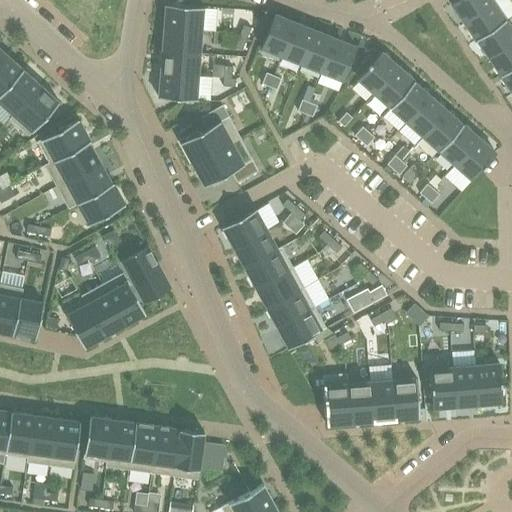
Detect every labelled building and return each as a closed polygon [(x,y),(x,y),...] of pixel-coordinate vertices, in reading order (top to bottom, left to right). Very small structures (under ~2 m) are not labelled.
[(492,0),(454,0),(450,2),(463,21),(493,1),(492,0)] [(493,1),(463,21),(475,38),(475,39),(505,19),(493,1)] [(165,3),(163,27),(203,30),(205,6),(185,5),(165,3)] [(274,14),(260,47),(282,55),(295,22),(274,14)] [(511,29),(505,19),(475,39),(476,40),(488,57),(511,40),(511,29)] [(295,22),(282,55),(301,63),(315,30),(295,22)] [(243,25),(239,35),(246,38),(250,27),(243,25)] [(163,27),(161,50),(202,53),(203,30),(163,27)] [(315,30),(301,63),(321,71),(334,38),(315,30)] [(239,35),(235,46),(242,49),(246,38),(239,35)] [(334,38),(321,71),(342,79),(356,46),(334,38)] [(511,40),(488,57),(499,74),(499,75),(511,65),(511,40)] [(161,50),(160,73),(200,76),(202,53),(161,50)] [(380,51),(357,78),(373,92),(397,65),(380,51)] [(5,52),(0,57),(0,93),(22,68),(5,52)] [(397,65),(373,92),(390,107),(414,80),(413,79),(407,74),(397,65)] [(224,66),(223,78),(231,78),(232,66),(224,66)] [(511,66),(500,75),(511,92),(511,66)] [(22,68),(0,93),(0,102),(12,114),(13,115),(40,84),(22,68)] [(266,72),(262,83),(269,86),(273,75),(266,72)] [(160,73),(158,97),(198,100),(200,76),(160,73)] [(273,75),(269,86),(276,89),(281,78),(273,75)] [(414,80),(390,107),(406,121),(429,94),(414,81),(414,80)] [(12,114),(9,117),(28,135),(59,101),(40,84),(13,115),(12,114)] [(429,94),(406,121),(423,136),(446,109),(429,94)] [(302,99),(297,110),(305,113),(309,102),(302,99)] [(309,102),(305,113),(312,116),(316,105),(309,102)] [(206,128),(179,142),(191,164),(240,137),(222,104),(200,116),(206,128)] [(446,109),(423,136),(438,150),(462,122),(461,122),(446,109)] [(346,112),(338,121),(344,126),(352,117),(346,112)] [(78,118),(36,141),(47,162),(48,163),(90,140),(89,139),(88,140),(77,120),(79,120),(78,118)] [(462,122),(438,150),(454,164),(478,137),(463,123),(462,122)] [(362,126),(354,135),(360,140),(368,131),(362,126)] [(368,131),(360,140),(366,145),(374,137),(368,131)] [(240,137),(191,164),(203,185),(230,171),(237,182),(258,170),(240,137)] [(478,137),(454,164),(471,179),(495,152),(478,137)] [(47,162),(44,164),(56,186),(100,162),(89,141),(90,141),(90,140),(48,163),(47,162)] [(394,155),(387,163),(393,169),(400,160),(394,155)] [(400,160),(393,169),(399,174),(406,165),(400,160)] [(100,162),(56,186),(68,208),(76,203),(76,202),(113,182),(112,181),(111,182),(100,162)] [(113,182),(76,202),(76,203),(87,223),(86,223),(87,225),(125,204),(124,203),(123,203),(112,183),(113,183),(113,182)] [(427,183),(419,192),(425,197),(433,188),(427,183)] [(433,188),(425,197),(431,203),(439,194),(433,188)] [(287,199),(282,204),(291,211),(295,206),(287,199)] [(257,206),(221,226),(233,248),(269,229),(257,206)] [(295,206),(291,211),(300,219),(304,214),(295,206)] [(28,223),(26,231),(38,234),(39,226),(28,223)] [(39,226),(38,234),(49,236),(51,228),(39,226)] [(269,229),(233,248),(244,267),(279,248),(269,229)] [(323,230),(319,235),(328,243),(332,238),(323,230)] [(111,233),(104,237),(109,248),(116,244),(111,233)] [(332,238),(328,243),(336,251),(341,246),(332,238)] [(327,244),(323,248),(331,254),(334,250),(327,244)] [(95,245),(84,251),(88,258),(98,252),(95,245)] [(146,248),(122,261),(144,300),(167,288),(169,287),(156,263),(147,247),(146,248)] [(279,248),(244,267),(255,287),(290,267),(279,248)] [(17,250),(16,257),(27,260),(29,252),(17,250)] [(84,251),(74,257),(77,264),(88,258),(84,251)] [(29,252),(27,260),(39,262),(41,255),(29,252)] [(61,257),(58,268),(59,269),(66,270),(69,258),(67,258),(61,257)] [(360,263),(355,268),(363,275),(368,270),(360,263)] [(290,267),(255,287),(266,308),(302,289),(290,267)] [(368,270),(363,275),(372,283),(377,278),(368,270)] [(127,280),(106,291),(124,325),(145,313),(127,280)] [(0,281),(0,331),(12,334),(20,296),(21,296),(22,286),(0,281)] [(367,287),(346,298),(353,312),(387,294),(381,284),(369,290),(367,287)] [(302,289),(266,308),(277,327),(312,308),(302,289)] [(106,291),(86,302),(104,336),(124,325),(106,291)] [(20,296),(12,334),(35,339),(43,301),(21,296),(20,296)] [(86,302),(65,314),(76,333),(77,335),(84,347),(104,336),(86,302)] [(390,307),(381,313),(385,319),(386,322),(396,317),(390,307)] [(312,308),(277,327),(288,348),(323,328),(312,308)] [(381,313),(370,319),(374,325),(385,319),(381,313)] [(346,332),(336,338),(339,344),(350,338),(346,332)] [(334,334),(325,339),(330,349),(339,344),(336,338),(334,334)] [(499,362),(475,364),(478,404),(502,402),(499,362)] [(475,364),(453,365),(456,406),(478,404),(475,364)] [(453,365),(430,367),(433,407),(456,406),(453,365)] [(416,376),(393,378),(396,419),(419,417),(416,376)] [(393,378),(369,380),(372,421),(396,419),(393,378)] [(369,380),(347,382),(350,422),(372,421),(369,380)] [(347,382),(323,384),(323,387),(324,404),(326,424),(350,422),(347,382)] [(0,452),(5,453),(11,411),(0,408),(0,452)] [(11,411),(5,453),(27,456),(33,414),(11,411)] [(27,456),(27,461),(50,464),(56,417),(33,414),(27,456)] [(89,417),(83,458),(106,461),(112,418),(89,415),(89,417)] [(56,417),(50,464),(73,467),(80,420),(56,417)] [(106,461),(105,466),(128,469),(135,421),(112,418),(106,461)] [(135,421),(128,469),(151,472),(158,425),(135,421)] [(158,425),(151,472),(173,475),(180,428),(158,425)] [(180,428),(173,475),(197,478),(203,439),(203,438),(203,437),(204,431),(180,428)] [(35,481),(33,497),(44,499),(46,491),(47,483),(35,481)] [(228,502),(220,506),(221,508),(223,511),(258,511),(273,504),(263,485),(263,484),(263,483),(250,490),(228,502)] [(0,485),(0,487),(0,492),(11,494),(12,487),(0,485)] [(46,491),(44,499),(56,501),(57,493),(46,491)] [(89,497),(88,505),(100,507),(101,499),(89,497)] [(101,499),(100,507),(112,509),(113,501),(101,499)]
